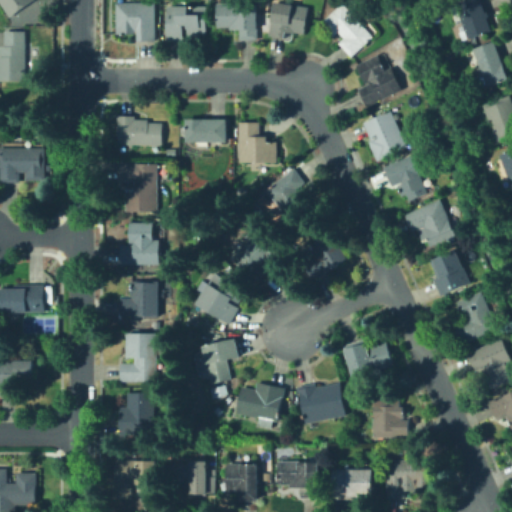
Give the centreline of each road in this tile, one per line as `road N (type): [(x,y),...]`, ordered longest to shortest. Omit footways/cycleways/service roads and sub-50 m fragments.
road 1 (tertiary): [(81,0),(80,511)]
road 2 (residential): [(495,511),(324,131),(299,94)]
road 3 (residential): [(307,85),(299,94),(264,81),(81,79)]
